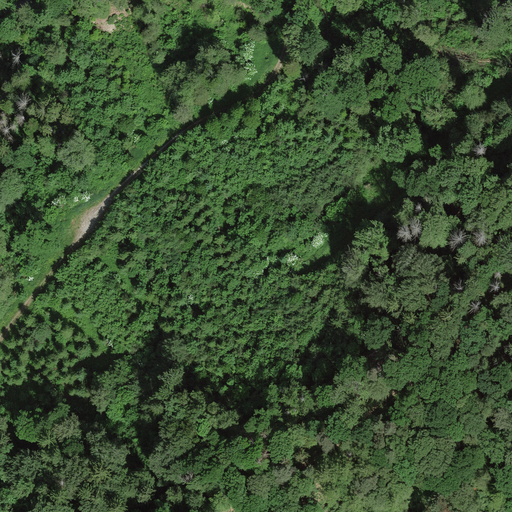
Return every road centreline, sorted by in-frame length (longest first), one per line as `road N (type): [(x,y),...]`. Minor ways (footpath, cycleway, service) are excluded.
road 1 (track): [(305,0),(294,10),(285,59),(257,97),(203,121),(129,176),(0,347)]
road 2 (track): [(511,94),(305,275)]
